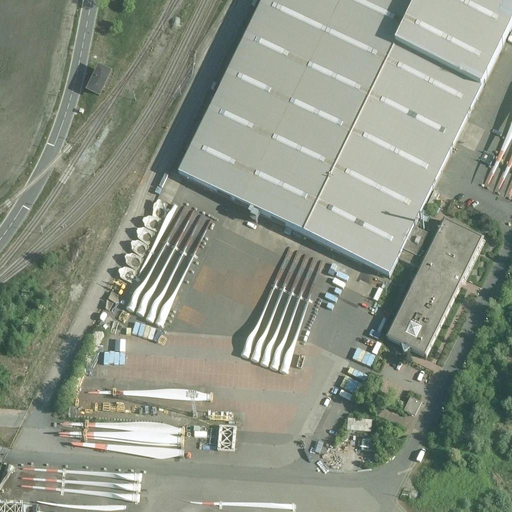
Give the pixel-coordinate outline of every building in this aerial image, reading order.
[(511,0),(263,0),(176,176),(390,279),(399,262),(414,230),(511,30),(511,0)] [(95,68),(85,91),(100,98),(110,75),(95,68)] [(479,179),(484,170),(478,166),(473,176),(479,179)] [(429,237),(414,230),(399,262),(420,272),(385,342),(425,362),(484,243),(445,224),(429,255),(422,252),(429,237)] [(273,369),(279,370),(291,347),(291,342),(296,332),(299,332),(307,316),(308,312),(314,300),(317,292),(319,279),(308,274),(300,290),(301,279),(295,276),(290,276),(292,277),(282,276),(254,333),(251,358),(273,369)] [(308,321),(304,329),(320,336),(324,328),(308,321)] [(141,394),(140,402),(157,403),(157,395),(141,394)] [(403,413),(415,417),(420,404),(408,400),(403,413)] [(346,434),(371,434),(371,422),(346,421),(346,434)] [(0,503),(0,511),(37,511),(38,508),(33,508),(34,484),(6,483),(5,503),(0,503)]
